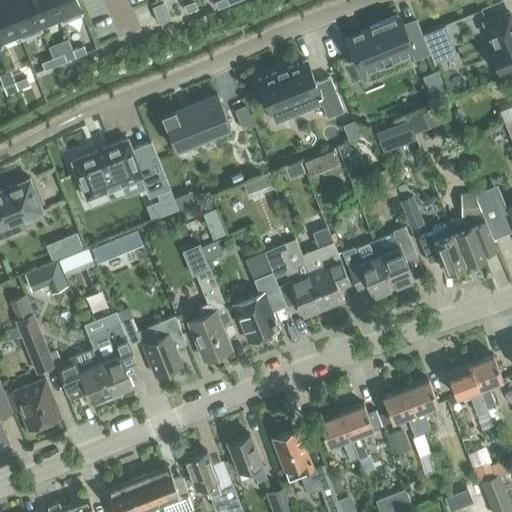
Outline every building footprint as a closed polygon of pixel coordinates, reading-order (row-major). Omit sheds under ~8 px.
[(0,0),(0,37),(17,31),(18,30),(5,0),(0,0)] [(29,0),(5,0),(18,30),(17,31),(21,40),(43,31),(39,22),(38,22),(29,0)] [(29,0),(38,22),(39,22),(57,15),(58,14),(52,0),(29,0)] [(52,0),(58,14),(57,15),(61,23),(82,14),(76,0),(52,0)] [(186,11),(197,6),(194,0),(191,0),(183,3),(186,11)] [(227,4),(225,0),(214,0),(213,1),(216,8),(227,4)] [(511,18),(509,12),(484,22),(493,44),(490,45),(502,73),(511,68),(511,18)] [(430,53),(430,52),(422,33),(420,28),(405,34),(397,15),(346,36),(354,54),(353,54),(356,60),(357,59),(361,70),(383,61),(384,63),(392,59),(392,58),(410,50),(414,59),(430,53)] [(430,53),(434,63),(456,54),(444,24),(422,33),(430,52),(430,53)] [(86,51),(83,44),(72,48),(75,56),(86,51)] [(51,56),(54,63),(65,59),(62,51),(51,56)] [(40,60),(43,68),(54,63),(51,56),(40,60)] [(277,69),(276,69),(276,71),(274,72),(257,79),(270,111),(293,101),(297,112),(321,103),(327,116),(343,109),(330,76),(315,82),(314,80),(306,60),(306,59),(305,60),(287,67),(286,67),(285,65),(284,66),(285,68),(278,71),(277,69)] [(14,79),(17,87),(29,82),(26,75),(14,79)] [(3,84),(6,91),(17,87),(14,79),(3,84)] [(174,108),(161,114),(177,153),(192,148),(188,139),(229,122),(216,92),(175,109),(174,108)] [(242,128),(253,124),(245,103),(234,107),(242,128)] [(429,109),(435,123),(443,119),(437,106),(429,109)] [(445,112),(450,125),(464,120),(459,107),(445,112)] [(343,124),(349,139),(360,135),(354,119),(343,124)] [(398,124),(376,132),(381,146),(392,142),(394,147),(406,143),(398,124)] [(453,142),(458,152),(464,149),(466,144),(464,137),(453,142)] [(93,154),(73,162),(88,199),(142,177),(150,196),(169,188),(151,142),(131,150),(127,140),(108,148),(106,143),(91,149),(93,154)] [(320,170),(315,156),(304,160),(309,174),(320,170)] [(0,227),(23,218),(40,211),(40,212),(43,211),(29,177),(0,188),(0,227)] [(492,184),(474,192),(482,212),(492,237),(508,230),(505,224),(508,223),(492,184)] [(453,231),(465,262),(486,254),(485,251),(495,246),(492,237),(482,212),(474,192),(461,192),(461,215),(449,220),(453,231)] [(412,194),(400,199),(411,227),(423,222),(412,194)] [(225,232),(215,207),(202,212),(213,238),(225,232)] [(430,232),(419,236),(429,261),(440,257),(445,270),(465,262),(453,231),(449,220),(432,226),(434,230),(430,232)] [(393,231),(374,239),(379,253),(393,286),(414,277),(406,260),(417,255),(405,227),(404,224),(392,229),(393,231)] [(302,254),(308,269),(324,307),(343,299),(339,287),(350,282),(345,269),(343,266),(340,256),(338,251),(327,225),(318,229),(312,231),(319,248),(302,254)] [(136,228),(91,247),(97,262),(143,243),(136,228)] [(76,232),(62,238),(68,252),(82,246),(76,232)] [(304,315),(324,307),(308,269),(302,254),(295,237),(264,250),(272,270),(275,276),(286,271),(289,277),(304,315)] [(379,253),(374,239),(355,246),(355,245),(342,250),(345,259),(354,281),(357,288),(368,283),(372,294),(393,286),(379,253)] [(199,243),(182,250),(192,275),(196,273),(200,285),(208,302),(202,304),(202,305),(201,305),(200,306),(199,307),(199,308),(198,309),(198,310),(198,311),(198,312),(199,312),(199,313),(200,315),(189,320),(204,358),(230,348),(224,331),(220,322),(231,318),(223,297),(210,267),(209,268),(199,243)] [(148,247),(138,251),(147,274),(157,270),(148,247)] [(264,250),(245,257),(254,278),(257,277),(272,271),(272,270),(264,250)] [(41,268),(25,274),(32,289),(48,282),(41,268)] [(283,298),(275,276),(272,270),(272,271),(257,277),(254,278),(252,278),(258,293),(234,303),(249,340),(278,328),(272,311),(269,304),(283,298)] [(26,293),(10,300),(17,318),(16,319),(18,324),(22,334),(22,336),(37,371),(54,364),(49,353),(39,329),(33,312),(26,293)] [(128,306),(116,311),(119,319),(120,321),(132,316),(128,306)] [(99,361),(113,394),(133,385),(128,372),(139,367),(129,343),(120,321),(119,319),(116,311),(84,324),(90,340),(93,347),(99,361)] [(132,316),(120,321),(129,343),(140,339),(142,343),(155,374),(182,363),(175,347),(186,342),(175,315),(160,321),(137,329),(132,316)] [(92,402),(113,394),(99,361),(93,347),(67,358),(69,363),(58,368),(70,395),(86,389),(92,402)] [(493,354),(470,362),(479,387),(483,396),(488,408),(497,405),(489,383),(503,378),(493,354)] [(470,362),(447,371),(456,395),(468,391),(477,412),(488,408),(483,396),(479,387),(470,362)] [(13,410),(20,407),(28,428),(60,415),(45,377),(13,390),(13,392),(6,395),(13,410)] [(415,411),(423,434),(431,430),(422,408),(435,403),(438,402),(428,378),(406,387),(415,411)] [(0,439),(6,437),(0,423),(0,415),(11,411),(0,384),(0,383),(0,439)] [(392,420),(406,414),(415,437),(423,434),(415,411),(406,387),(383,395),(389,410),(392,420)] [(350,435),(359,457),(367,454),(364,444),(367,443),(362,431),(373,427),(381,424),(376,410),(369,412),(365,402),(341,411),(350,435)] [(488,409),(492,419),(500,416),(496,406),(488,409)] [(389,410),(379,413),(382,423),(392,420),(389,410)] [(342,438),(350,460),(359,457),(350,435),(341,411),(318,420),(327,444),(342,438)] [(314,468),(306,449),(304,449),(297,428),(273,437),(286,469),(289,478),(299,474),(303,482),(316,490),(319,488),(328,511),(339,511),(342,511),(341,510),(341,509),(337,498),(328,475),(316,479),(313,469),(314,468)] [(249,433),(227,442),(239,470),(250,467),(255,480),(266,476),(249,433)] [(404,433),(388,439),(394,454),(409,448),(404,433)] [(207,483),(212,497),(217,510),(227,506),(229,511),(243,511),(232,482),(221,487),(206,450),(198,453),(197,451),(195,450),(186,454),(185,455),(186,458),(184,458),(196,487),(207,483)] [(488,461),(475,467),(479,478),(493,473),(490,465),(488,461)] [(168,464),(147,473),(160,504),(180,496),(179,493),(187,490),(180,471),(172,474),(168,464)] [(162,511),(160,504),(147,473),(127,480),(140,511),(139,511),(162,511)] [(511,507),(498,473),(481,480),(494,511),(504,511),(511,509),(511,507)] [(139,511),(140,511),(127,480),(107,489),(114,508),(108,510),(109,511),(139,511)] [(292,511),(282,484),(265,491),(273,511),(292,511)] [(467,487),(444,497),(450,510),(473,501),(467,487)] [(376,500),(380,511),(390,511),(412,504),(406,488),(376,500)] [(348,494),(337,498),(341,509),(341,510),(353,506),(348,494)] [(94,511),(88,496),(67,504),(70,511),(94,511)]
